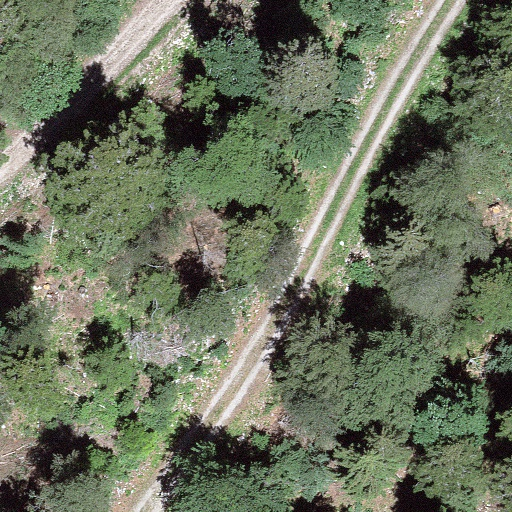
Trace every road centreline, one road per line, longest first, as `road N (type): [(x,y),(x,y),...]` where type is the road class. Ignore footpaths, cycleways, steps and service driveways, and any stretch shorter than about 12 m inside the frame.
road 1 (track): [(147,511),(302,280),(405,75),(452,0)]
road 2 (track): [(172,0),(0,172)]
